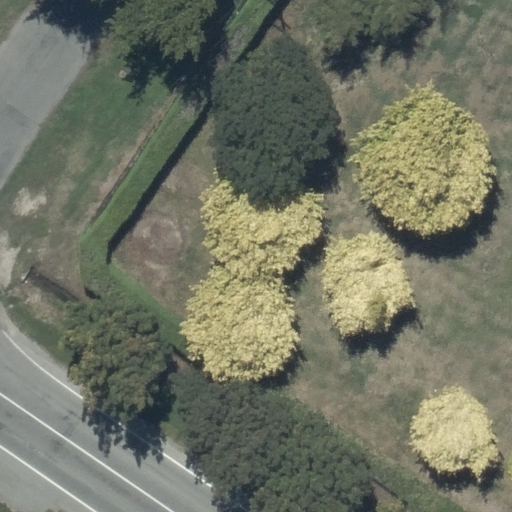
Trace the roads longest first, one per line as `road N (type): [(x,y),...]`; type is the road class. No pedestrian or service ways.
road 1 (tertiary): [(165,511),(0,398)]
road 2 (residential): [(0,130),(89,0)]
